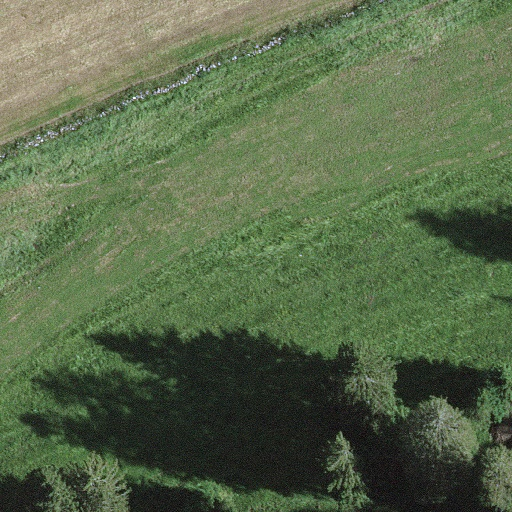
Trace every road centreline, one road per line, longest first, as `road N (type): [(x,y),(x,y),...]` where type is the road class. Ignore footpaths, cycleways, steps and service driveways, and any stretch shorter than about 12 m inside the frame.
road 1 (track): [(0,406),(136,325),(511,230)]
road 2 (track): [(469,0),(156,124),(0,227)]
